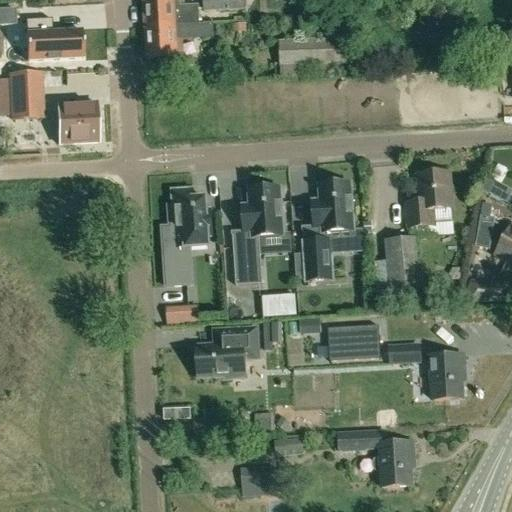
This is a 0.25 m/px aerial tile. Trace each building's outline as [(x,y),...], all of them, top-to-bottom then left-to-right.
[(147,0),(144,0),(146,28),(199,24),(198,5),(180,7),(179,0),(174,0),(172,0),(147,0)] [(244,10),(243,0),(202,0),(204,13),(244,10)] [(52,21),(26,22),(28,63),(84,60),(82,33),(53,34),(52,21)] [(214,23),(199,24),(146,28),(148,66),(178,65),(177,45),(215,43),(214,23)] [(306,67),(317,66),(317,76),(334,76),(334,66),(350,65),(350,39),(279,41),(281,79),(306,78),(306,67)] [(44,120),(42,73),(8,75),(10,121),(44,120)] [(58,107),(60,144),(98,142),(96,105),(58,107)] [(421,202),(407,204),(409,229),(410,239),(418,238),(418,240),(452,237),(450,209),(452,209),(449,173),(419,176),(421,202)] [(315,228),(303,229),(307,282),(333,280),(330,234),(354,232),(351,185),(340,186),(340,181),(324,182),(324,187),(320,187),(321,202),(314,202),(315,228)] [(206,196),(194,197),(193,187),(173,188),(174,204),(169,204),(170,224),(161,224),(163,283),(190,282),(189,245),(208,244),(207,234),(212,234),(211,208),(206,208),(206,196)] [(259,239),(283,238),(280,191),(269,192),(268,187),(252,188),(253,193),(249,193),(250,208),(242,208),(244,234),(232,235),(236,288),(262,286),(259,239)] [(511,228),(497,255),(511,263),(511,228)] [(410,239),(385,241),(389,294),(423,291),(418,240),(418,238),(410,239)] [(488,283),(469,284),(465,304),(485,305),(488,283)] [(295,296),(262,298),(263,319),(296,317),(295,296)] [(300,336),(321,335),(321,320),(299,322),(300,336)] [(379,327),(328,330),(330,363),(381,360),(379,327)] [(198,348),(199,378),(225,377),(226,380),(245,379),(244,355),(258,354),(257,330),(215,332),(216,347),(198,348)] [(422,365),(421,344),(387,346),(389,367),(422,365)] [(463,356),(430,358),(433,401),(462,400),(461,373),(464,373),(463,356)] [(239,413),(230,414),(231,434),(240,433),(239,413)] [(377,473),(381,473),(381,489),(411,487),(410,460),(413,460),(412,444),(389,445),(388,431),(339,433),(340,452),(371,451),(371,450),(380,449),(380,458),(376,458),(373,462),(372,466),(374,470),(377,473)] [(275,453),(305,450),(304,439),(274,442),(275,453)] [(276,476),(242,479),(243,497),(277,495),(276,476)]
